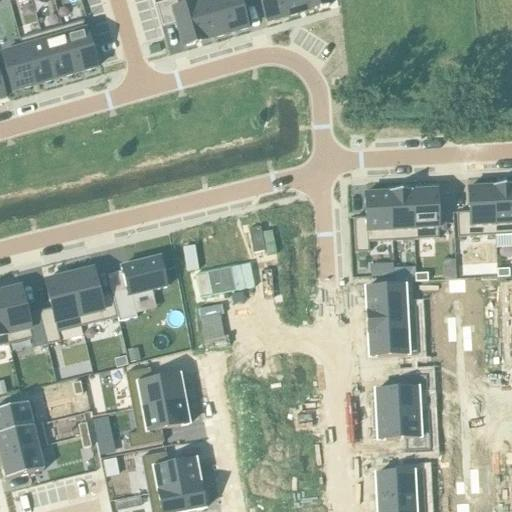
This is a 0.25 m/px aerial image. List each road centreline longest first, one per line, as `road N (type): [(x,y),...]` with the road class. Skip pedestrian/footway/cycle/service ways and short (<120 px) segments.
road 1 (residential): [(322,162),(314,80),(290,59),(270,56),(0,129)]
road 2 (residential): [(322,162),(340,511)]
road 3 (residential): [(0,251),(303,177),(322,162)]
road 4 (residential): [(511,152),(322,162)]
